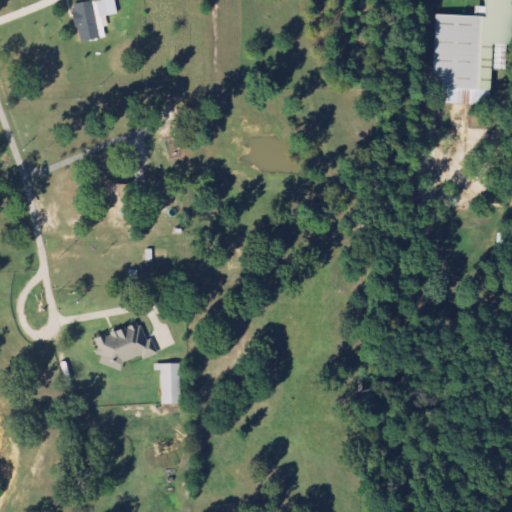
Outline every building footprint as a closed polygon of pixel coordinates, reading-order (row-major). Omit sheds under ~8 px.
[(105,17),(121,15),(118,0),(105,0),(75,5),(81,43),(108,38),(105,17)] [(432,15),(430,89),(436,89),(435,103),(487,105),(488,70),(510,71),(511,0),(483,0),(483,7),(474,7),(473,16),(432,15)] [(133,185),(113,184),(112,205),(121,205),(120,214),(132,215),(133,185)] [(106,370),(126,365),(125,362),(153,355),(146,326),(97,337),(101,356),(103,356),(106,370)] [(164,371),(165,405),(185,405),(184,364),(157,365),(158,372),(164,371)]
